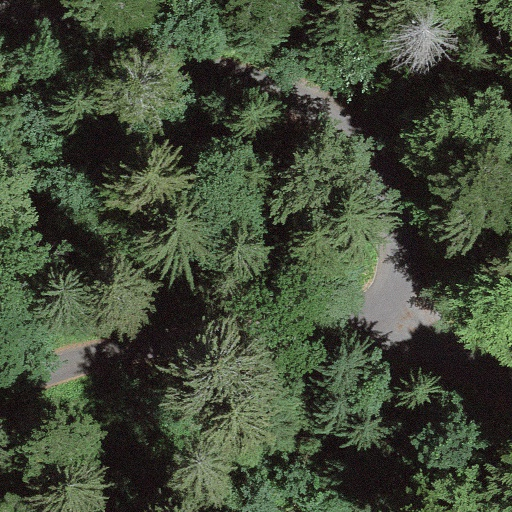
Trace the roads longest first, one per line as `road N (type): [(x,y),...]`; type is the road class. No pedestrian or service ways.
road 1 (unclassified): [(361,326),(393,297),(406,255),(388,159),(349,115),(284,89),(0,22)]
road 2 (unclassified): [(0,402),(138,354),(307,347),(361,326)]
road 3 (unclassified): [(361,326),(405,363),(485,396),(511,397)]
